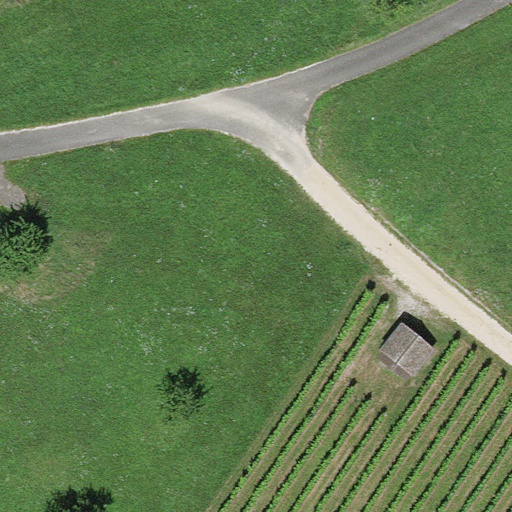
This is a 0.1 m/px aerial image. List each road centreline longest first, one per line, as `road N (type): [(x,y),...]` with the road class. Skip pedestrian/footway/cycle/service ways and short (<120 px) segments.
road 1 (track): [(0,151),(263,109),(506,0)]
road 2 (track): [(263,109),(278,154),(511,354)]
